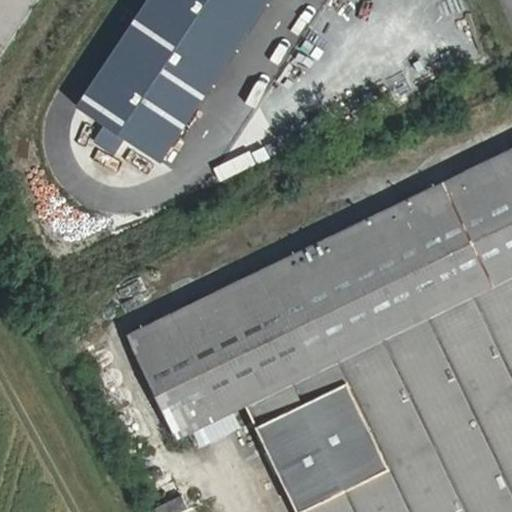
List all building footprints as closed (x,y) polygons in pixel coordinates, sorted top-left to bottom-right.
[(204,0),(194,10),(216,32),(226,22),(204,0)] [(247,0),(209,0),(229,24),(252,5),(247,0)] [(221,43),(241,59),(250,48),(230,31),(221,43)] [(511,511),(511,151),(500,157),(436,187),(134,329),(182,432),(193,427),(238,407),(251,401),(303,511),(511,511)] [(155,262),(119,280),(130,303),(166,285),(155,262)] [(104,313),(85,326),(93,337),(112,325),(104,313)] [(138,436),(153,429),(148,418),(133,426),(138,436)] [(232,422),(188,443),(195,459),(240,437),(232,422)] [(159,484),(176,476),(163,447),(145,455),(159,484)] [(157,485),(169,511),(171,511),(188,504),(176,476),(157,485)]
